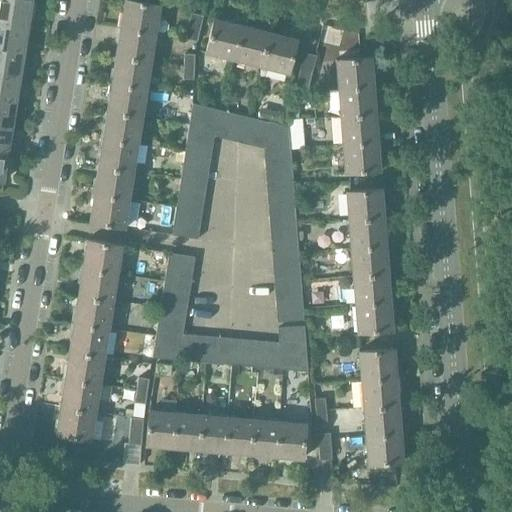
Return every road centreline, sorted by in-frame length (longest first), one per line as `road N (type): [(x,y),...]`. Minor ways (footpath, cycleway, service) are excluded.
road 1 (tertiary): [(470,511),(426,0)]
road 2 (residential): [(0,488),(81,0)]
road 3 (residential): [(291,511),(0,488)]
